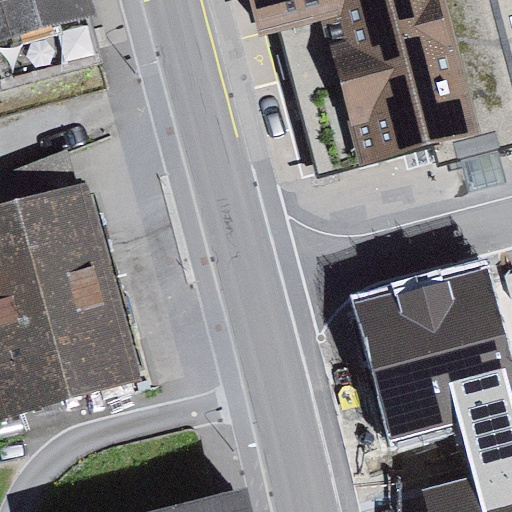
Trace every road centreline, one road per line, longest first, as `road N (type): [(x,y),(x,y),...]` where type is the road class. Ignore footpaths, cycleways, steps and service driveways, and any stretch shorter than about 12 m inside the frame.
road 1 (residential): [(511,183),(234,245)]
road 2 (primary): [(234,245),(305,511)]
road 3 (primary): [(174,0),(234,245)]
